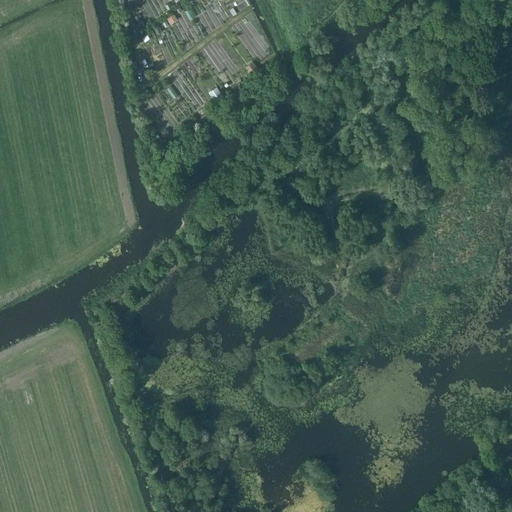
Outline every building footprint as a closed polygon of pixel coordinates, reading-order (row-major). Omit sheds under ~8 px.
[(169,23),(177,19),(173,13),(166,18),(169,23)] [(147,55),(162,48),(160,44),(146,51),(147,55)] [(255,64),(248,69),(252,75),(259,70),(255,64)] [(218,88),(209,93),(215,101),(223,95),(218,88)] [(190,129),(195,126),(193,123),(191,121),(186,124),(190,129)]
